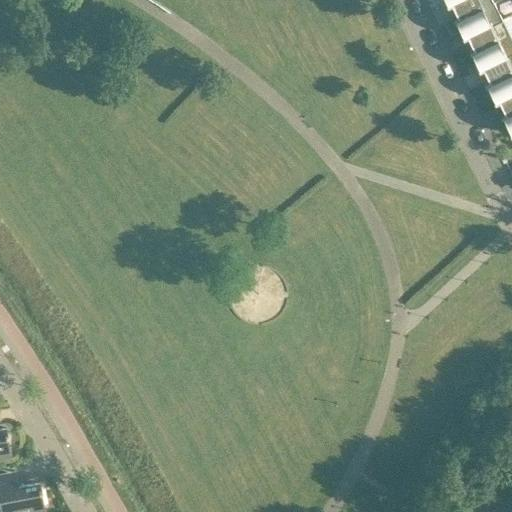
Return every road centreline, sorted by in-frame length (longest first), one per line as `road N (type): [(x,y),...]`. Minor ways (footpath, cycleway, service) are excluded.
road 1 (residential): [(511,226),(398,0)]
road 2 (residential): [(84,511),(0,367)]
